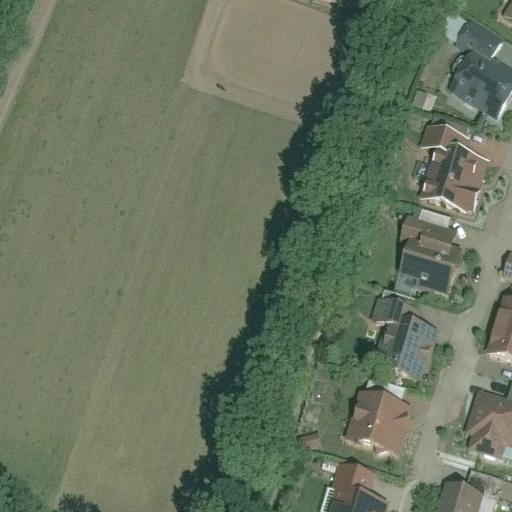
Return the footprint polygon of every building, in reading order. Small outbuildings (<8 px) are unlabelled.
[(488,67),(493,60),(503,44),(472,23),(456,46),(472,57),(488,67)] [(449,91),(495,121),(511,95),(511,73),(493,60),(488,67),(472,57),(449,91)] [(435,150),(464,159),(468,142),(427,130),(421,151),(434,155),(435,150)] [(420,201),(473,217),(488,166),(464,159),(435,150),(434,155),(420,201)] [(411,239),(451,250),(456,231),(408,218),(401,245),(409,247),(411,239)] [(398,287),(448,300),(461,253),(451,250),(411,239),(409,247),(398,287)] [(485,358),(511,365),(511,304),(502,301),(485,358)] [(388,324),(417,332),(421,315),(378,303),(371,326),(387,330),(388,324)] [(375,375),(423,388),(436,337),(417,332),(388,324),(387,330),(375,375)] [(370,382),(365,398),(401,409),(406,393),(370,382)] [(473,440),(469,453),(502,463),(505,450),(511,452),(511,404),(506,403),(477,395),(464,437),(473,440)] [(344,444),(397,459),(411,412),(401,409),(365,398),(358,396),(344,444)] [(340,469),(334,493),(369,503),(376,479),(340,469)] [(470,475),(466,492),(481,496),(499,501),(503,484),(470,475)] [(438,511),(477,511),(481,496),(466,492),(445,487),(438,511)] [(328,511),(387,511),(388,508),(369,503),(334,493),(328,511)]
